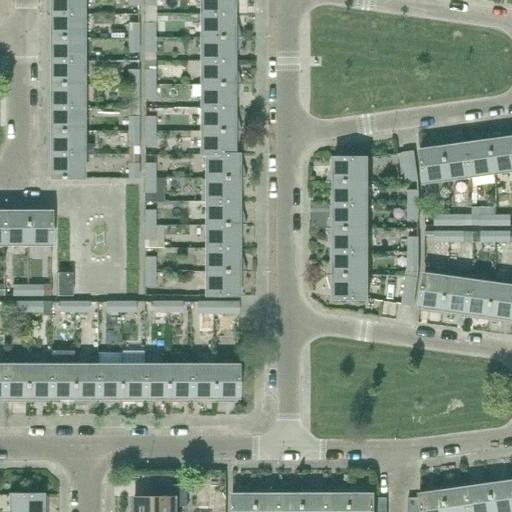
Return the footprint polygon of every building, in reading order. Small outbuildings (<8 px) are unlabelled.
[(49,0),(50,16),(83,16),(82,0),(49,0)] [(144,0),(145,16),(154,16),(155,7),(154,0),(144,0)] [(199,0),(200,15),(233,15),(233,0),(199,0)] [(200,39),(233,39),(233,15),(200,15),(200,39)] [(50,39),(83,39),(83,16),(50,16),(50,39)] [(145,39),(154,39),(154,27),(154,16),(145,16),(145,39)] [(128,39),(139,39),(139,28),(128,28),(128,39)] [(50,63),(83,62),(83,39),(50,39),(50,63)] [(139,39),(128,39),(128,53),(139,53),(139,39)] [(145,62),(154,62),(154,53),(154,39),(145,39),(145,62)] [(200,62),(233,62),(233,39),(200,39),(200,62)] [(50,86),(83,86),(83,62),(50,63),(50,86)] [(144,86),(154,86),(154,62),(145,62),(144,86)] [(200,86),(233,86),(233,62),(200,62),(200,86)] [(128,86),(139,86),(139,71),(128,71),(128,86)] [(50,109),(83,109),(83,86),(50,86),(50,109)] [(139,86),(128,86),(128,101),(139,100),(139,86)] [(154,86),(144,86),(144,100),(154,101),(154,86)] [(200,109),(233,109),(233,86),(200,86),(200,109)] [(50,133),(83,133),(83,109),(50,109),(50,133)] [(200,133),(233,132),(233,109),(200,109),(200,133)] [(128,132),(139,132),(139,117),(128,118),(128,132)] [(144,133),(154,133),(154,118),(144,118),(144,133)] [(128,156),(139,156),(139,132),(128,132),(128,147),(128,156)] [(233,155),(233,132),(200,133),(200,156),(204,156),(204,155),(233,155)] [(50,156),(83,156),(83,133),(50,133),(50,156)] [(154,133),(144,133),(144,146),(155,146),(154,133)] [(495,174),(511,171),(511,138),(490,141),(495,174)] [(472,177),(495,174),(490,141),(467,145),(472,177)] [(449,181),(472,177),(467,145),(444,148),(449,181)] [(425,184),(449,181),(444,148),(420,151),(425,184)] [(406,181),(418,179),(414,152),(402,153),(406,181)] [(238,179),(238,155),(233,155),(204,155),(204,156),(204,179),(238,179)] [(50,180),(83,180),(83,156),(50,156),(50,180)] [(139,156),(128,156),(128,165),(139,164),(139,156)] [(334,182),(367,182),(367,158),(334,158),(334,182)] [(128,179),(138,180),(139,164),(128,165),(128,179)] [(144,179),(154,179),(154,165),(144,164),(144,179)] [(154,194),(154,179),(144,179),(144,194),(154,194)] [(238,202),(238,179),(204,179),(205,202),(238,202)] [(334,206),(367,206),(367,182),(334,182),(334,206)] [(407,205),(418,205),(418,191),(407,191),(407,205)] [(238,225),(238,202),(205,202),(205,225),(238,225)] [(418,205),(407,205),(407,221),(418,221),(418,205)] [(334,229),(367,229),(367,206),(334,206),(334,229)] [(144,225),(154,225),(154,211),(144,211),(144,225)] [(4,246),(27,246),(27,212),(4,212),(4,246)] [(27,246),(51,246),(51,212),(27,212),(27,246)] [(448,226),(448,216),(435,216),(435,226),(448,226)] [(472,226),(472,216),(448,216),(448,226),(472,226)] [(494,226),(494,216),(472,216),(472,226),(494,226)] [(495,216),(494,226),(511,226),(511,216),(495,216)] [(154,240),(154,225),(144,225),(144,241),(154,240)] [(238,249),(238,225),(205,225),(205,249),(238,249)] [(367,252),(367,229),(334,229),(334,252),(367,252)] [(448,242),(448,232),(435,232),(435,242),(448,242)] [(473,242),(473,232),(448,232),(448,242),(473,242)] [(494,242),(494,232),(473,232),(473,242),(494,242)] [(494,232),(494,242),(511,242),(511,232),(494,232)] [(408,252),(418,252),(418,238),(407,239),(408,252)] [(238,272),(238,249),(205,249),(205,272),(238,272)] [(367,276),(367,252),(334,252),(334,275),(367,276)] [(417,278),(418,267),(418,252),(408,252),(408,267),(406,276),(417,278)] [(144,272),(155,272),(154,258),(144,258),(144,272)] [(154,296),(155,272),(144,272),(144,287),(145,287),(145,296),(154,296)] [(238,297),(238,272),(205,272),(205,288),(198,287),(198,296),(205,296),(205,297),(238,297)] [(72,297),(72,274),(57,274),(57,297),(72,297)] [(444,311),(448,278),(424,274),(420,307),(444,311)] [(367,300),(367,276),(334,275),(334,300),(367,300)] [(414,307),(417,278),(406,276),(402,305),(414,307)] [(467,314),(471,281),(448,278),(444,311),(467,314)] [(490,317),(494,284),(471,281),(467,314),(490,317)] [(511,320),(511,286),(494,284),(490,317),(511,320)] [(27,296),(27,286),(13,286),(13,296),(27,296)] [(27,286),(27,296),(42,297),(42,286),(27,286)] [(13,313),(27,313),(27,303),(13,303),(13,313)] [(27,303),(27,313),(50,313),(50,303),(27,303)] [(59,313),(74,313),(75,303),(60,303),(59,313)] [(75,303),(74,313),(88,313),(88,303),(75,303)] [(106,313),(121,313),(121,303),(106,303),(106,313)] [(121,303),(121,313),(135,313),(135,303),(121,303)] [(168,313),(168,303),(152,303),(153,313),(168,313)] [(168,303),(168,313),(182,313),(182,303),(168,303)] [(215,315),(215,303),(198,303),(198,315),(215,315)] [(215,303),(215,315),(238,315),(238,303),(215,303)] [(97,366),(98,366),(98,358),(97,358),(89,358),(89,366),(74,366),(74,399),(97,399),(97,366)] [(27,399),(27,366),(4,366),(4,399),(27,399)] [(51,399),(51,366),(27,366),(27,399),(51,399)] [(74,399),(74,366),(51,366),(51,399),(74,399)] [(120,399),(121,366),(98,366),(97,366),(97,399),(120,399)] [(144,399),(144,366),(121,366),(120,399),(144,399)] [(167,399),(168,366),(144,366),(144,399),(167,399)] [(191,399),(191,366),(168,366),(167,399),(191,399)] [(214,399),(214,366),(191,366),(191,399),(214,399)] [(238,399),(238,366),(214,366),(214,399),(238,399)] [(494,511),(511,511),(511,481),(490,485),(494,511)] [(470,511),(494,511),(490,485),(467,488),(470,511)] [(175,511),(175,507),(187,507),(187,486),(151,486),(151,487),(158,487),(158,498),(135,498),(134,511),(175,511)] [(446,511),(470,511),(467,488),(444,492),(446,511)] [(446,511),(444,492),(420,495),(420,499),(422,511),(446,511)] [(9,511),(42,511),(42,495),(9,495),(9,511)] [(232,511),(257,511),(257,495),(233,495),(232,511)] [(257,511),(280,511),(280,495),(257,495),(257,511)] [(280,511),(303,511),(304,495),(280,495),(280,511)] [(303,511),(327,511),(327,495),(304,495),(303,511)] [(327,511),(350,511),(350,495),(327,495),(327,511)] [(374,511),(374,499),(374,495),(350,495),(350,511),(374,511)] [(374,511),(386,511),(387,499),(374,499),(374,511)] [(408,511),(422,511),(420,499),(408,499),(408,511)]
